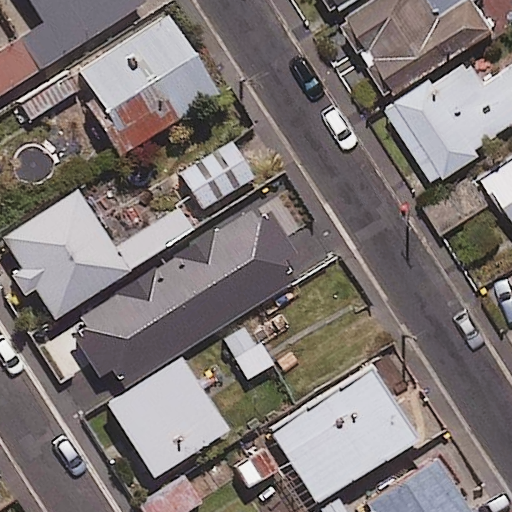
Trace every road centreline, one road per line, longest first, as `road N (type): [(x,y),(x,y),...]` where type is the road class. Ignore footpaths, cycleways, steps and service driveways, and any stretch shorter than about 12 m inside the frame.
road 1 (residential): [(511,438),(234,0)]
road 2 (residential): [(0,381),(82,511)]
